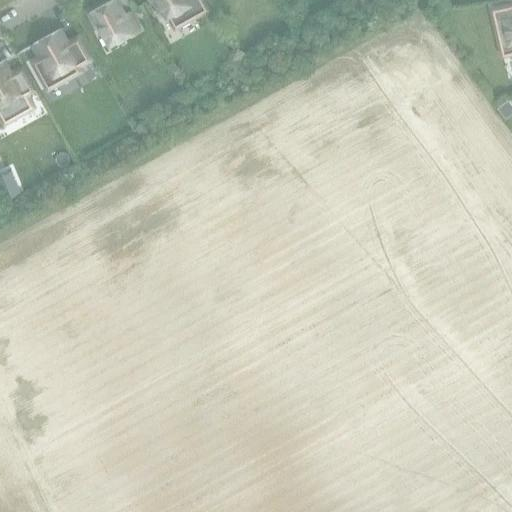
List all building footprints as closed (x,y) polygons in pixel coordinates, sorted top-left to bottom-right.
[(124,14),(116,0),(110,0),(88,12),(95,25),(98,23),(109,43),(130,31),(131,33),(139,29),(129,11),(124,14)] [(158,0),(167,15),(189,3),(187,0),(158,0)] [(511,15),(502,17),(508,42),(511,41),(511,15)] [(77,36),(67,42),(59,28),(32,43),(39,56),(42,54),(53,74),(58,72),(62,79),(75,71),(71,64),(75,62),(76,65),(89,57),(77,36)] [(21,67),(11,72),(3,59),(0,61),(0,103),(19,93),(20,96),(33,88),(21,67)]
